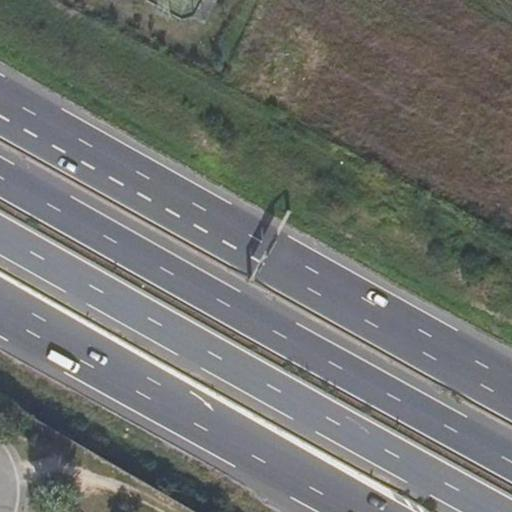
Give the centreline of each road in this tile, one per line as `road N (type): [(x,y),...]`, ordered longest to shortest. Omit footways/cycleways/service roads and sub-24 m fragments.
road 1 (motorway): [(511,469),(0,178)]
road 2 (motorway): [(511,388),(0,104)]
road 3 (motorway): [(0,236),(490,511)]
road 4 (motorway): [(0,310),(357,511)]
road 5 (track): [(169,511),(98,481),(11,474)]
